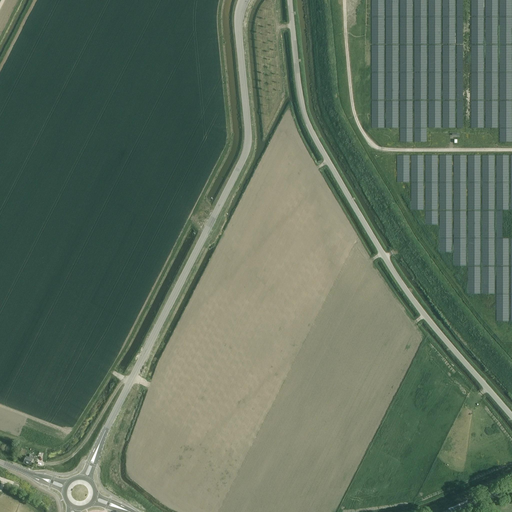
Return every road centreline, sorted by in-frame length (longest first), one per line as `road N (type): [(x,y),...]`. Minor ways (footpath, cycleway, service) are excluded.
road 1 (tertiary): [(85,478),(245,150),(237,22),(243,0)]
road 2 (unclassified): [(511,416),(399,281),(314,138),(299,96),(289,0)]
